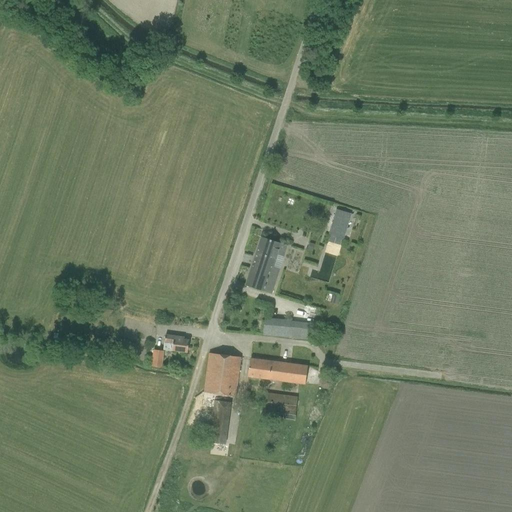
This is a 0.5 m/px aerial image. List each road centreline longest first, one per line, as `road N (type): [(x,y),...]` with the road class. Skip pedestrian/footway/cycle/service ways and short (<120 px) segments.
road 1 (unclassified): [(203,352),(318,0)]
road 2 (track): [(147,511),(203,352)]
